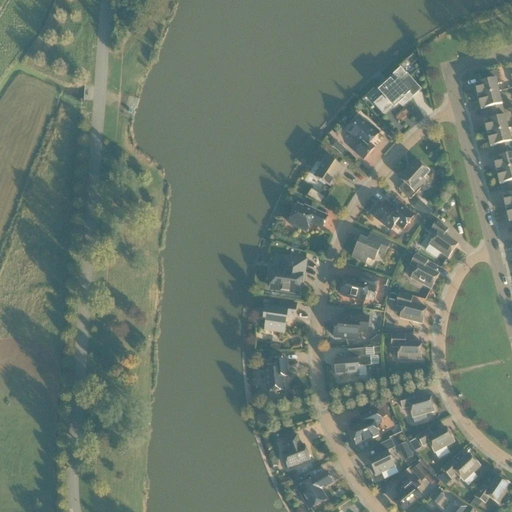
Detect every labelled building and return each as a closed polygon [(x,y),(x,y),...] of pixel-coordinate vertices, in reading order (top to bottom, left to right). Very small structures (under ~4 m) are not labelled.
[(384,96),(375,105),(383,114),(393,105),(394,107),(409,94),(412,97),(420,90),(401,68),(393,75),(398,81),(390,88),(387,85),(380,92),(384,96)] [(482,96),(499,92),(497,85),(501,84),(498,71),(480,76),(481,83),(479,84),(480,89),(476,90),(477,95),(478,98),(482,97),(482,96)] [(489,114),(504,111),(499,92),(482,96),(482,97),(483,101),(479,102),(480,105),(481,110),(485,109),(488,109),(489,114)] [(491,134),(508,129),(504,111),(489,114),(491,120),(488,121),(489,126),(485,127),(487,133),(487,135),(491,134)] [(372,127),(371,129),(359,118),(347,132),(362,145),(355,152),(364,160),(374,149),(370,145),(380,133),(372,127)] [(499,152),(511,148),(511,144),(508,129),(491,134),(492,139),(488,139),(489,142),(490,147),(494,147),(497,146),(499,152)] [(337,151),(341,155),(346,150),(342,146),(337,151)] [(500,171),(511,167),(511,148),(499,152),(500,157),(497,158),(499,164),(495,164),(496,170),(497,172),(501,172),(500,171)] [(338,174),(340,175),(344,169),(326,158),(323,164),(325,166),(316,178),(330,187),(338,174)] [(399,189),(411,200),(420,189),(417,186),(430,173),(417,161),(410,167),(412,169),(402,181),(404,183),(399,189)] [(507,183),(508,189),(511,187),(511,167),(500,171),(501,172),(502,176),(498,177),(498,179),(500,185),(504,184),(507,183)] [(374,217),(391,231),(396,224),(404,230),(414,217),(400,206),(396,212),(385,203),(374,217)] [(304,209),(298,206),(289,224),(307,232),(311,223),(322,229),(328,218),(305,207),(304,209)] [(432,216),(437,219),(441,214),(436,210),(432,216)] [(430,246),(448,259),(458,245),(445,235),(448,230),(438,222),(431,232),(436,236),(430,246)] [(391,243),(379,238),(376,245),(361,239),(352,258),(366,264),(368,259),(375,261),(379,252),(386,255),(391,243)] [(428,261),(417,255),(411,266),(417,269),(411,279),(431,290),(439,275),(425,267),(428,261)] [(302,275),(304,275),(306,261),(284,258),(282,271),(276,270),(276,271),(274,272),(274,277),(275,278),(273,290),(300,294),(302,275)] [(379,278),(363,274),(361,281),(345,277),(341,295),(343,296),(344,297),(350,299),(351,298),(365,301),(367,291),(374,293),(379,278)] [(412,298),(400,294),(397,306),(403,308),(401,319),(422,325),(427,308),(411,304),(412,298)] [(297,305),(281,303),(279,310),(268,309),(266,309),(265,319),(267,319),(265,331),(285,333),(287,319),(295,320),(297,305)] [(359,331),(368,332),(369,318),(343,316),(342,324),(336,323),(335,338),(358,340),(359,331)] [(405,336),(392,336),(392,348),(399,348),(399,360),(421,360),(422,343),(405,343),(405,336)] [(335,360),(336,376),(359,374),(358,367),(371,366),(370,357),(366,358),(366,349),(348,351),(349,359),(335,360)] [(265,368),(267,393),(285,391),(284,377),(288,377),(287,359),(272,361),(273,367),(265,368)] [(386,370),(377,370),(378,381),(387,380),(386,370)] [(414,400),(412,394),(400,398),(403,410),(410,408),(413,419),(435,412),(430,396),(414,400)] [(379,409),(383,418),(390,415),(386,405),(379,409)] [(359,444),(360,445),(366,442),(367,441),(380,436),(375,426),(382,423),(376,409),(361,415),(364,423),(349,429),(357,446),(359,444)] [(455,443),(446,428),(432,436),(429,430),(417,437),(423,447),(429,444),(435,454),(455,443)] [(305,445),(302,446),(298,435),(284,441),(288,452),(282,454),(288,469),(311,460),(305,445)] [(416,440),(410,443),(415,453),(421,449),(416,440)] [(368,460),(376,476),(395,467),(388,451),(395,448),(391,441),(378,447),(382,454),(368,460)] [(407,443),(398,447),(405,462),(413,457),(407,443)] [(481,467),(469,454),(457,466),(452,461),(443,470),(451,479),(456,474),(464,482),(481,467)] [(412,471),(421,482),(430,475),(421,463),(412,471)] [(298,489),(310,509),(326,500),(320,490),(333,483),(327,472),(314,479),(298,489)] [(451,481),(448,478),(444,474),(438,479),(443,484),(445,487),(451,481)] [(394,501),(403,511),(404,511),(422,497),(416,490),(421,486),(412,476),(395,490),(400,496),(394,501)] [(511,486),(497,476),(488,490),(483,486),(475,497),(486,504),(489,498),(499,505),(511,486)] [(441,487),(429,508),(437,511),(449,492),(441,487)] [(471,506),(477,510),(482,503),(475,498),(471,506)] [(453,511),(463,511),(467,508),(457,500),(452,506),(456,509),(453,511)]
